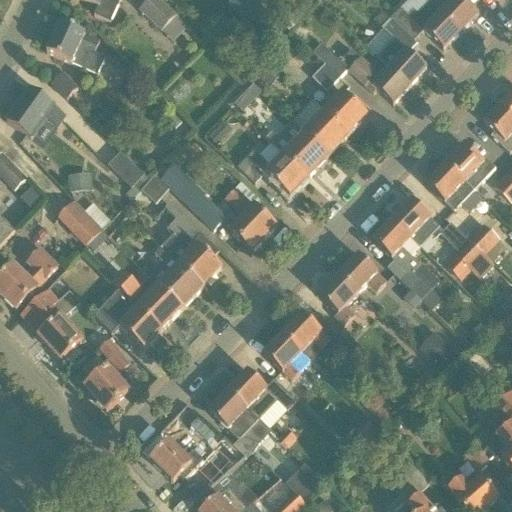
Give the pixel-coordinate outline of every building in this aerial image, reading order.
[(111,25),(121,3),(122,0),(77,0),(100,10),(96,18),(111,25)] [(162,34),(176,18),(157,0),(153,0),(140,14),(162,34)] [(464,0),(434,0),(431,4),(461,36),(478,18),(462,2),(464,0)] [(461,36),(431,4),(418,18),(414,14),(408,19),(401,13),(399,15),(392,22),(414,44),(420,37),(424,34),(428,38),(443,54),(461,36)] [(414,44),(392,22),(384,30),(383,31),(395,42),(378,60),(411,90),(426,72),(410,57),(413,53),(412,52),(417,47),(414,44)] [(97,77),(104,62),(94,58),(100,45),(84,38),(85,38),(60,27),(47,56),(71,67),(72,66),(97,77)] [(393,109),(411,90),(378,60),(378,61),(389,71),(378,84),(374,80),(377,76),(360,61),(352,53),(341,65),(322,47),(313,56),(319,61),(326,68),(340,81),(347,73),(348,74),(374,97),(377,94),(393,109)] [(340,81),(326,68),(313,81),(327,94),(340,81)] [(67,103),(78,91),(63,76),(51,88),(67,103)] [(255,102),(262,94),(255,88),(249,96),(255,102)] [(59,130),(66,119),(54,110),(55,109),(30,92),(7,125),(31,142),(46,121),(59,130)] [(349,139),(368,119),(343,96),(325,115),(349,139)] [(511,97),(501,109),(511,119),(511,97)] [(494,136),(490,140),(510,158),(511,156),(511,119),(501,109),(484,128),(494,136)] [(329,160),(349,139),(325,115),(304,137),(329,160)] [(304,137),(293,126),(278,142),(273,136),(267,143),(284,158),(283,159),(308,182),(329,160),(304,137)] [(56,146),(40,148),(41,164),(57,162),(56,146)] [(484,166),(465,148),(445,168),(474,196),(496,173),(486,164),(484,166)] [(272,171),(255,154),(238,171),(256,188),(265,178),(290,201),(308,182),(283,159),(272,171)] [(0,179),(15,195),(28,183),(28,182),(2,155),(0,157),(0,179)] [(132,203),(141,193),(150,185),(145,179),(121,156),(109,169),(122,182),(132,192),(127,197),(132,203)] [(445,207),(454,216),(474,196),(445,168),(426,189),(445,208),(445,207)] [(511,173),(494,192),(511,208),(511,173)] [(91,177),(68,179),(69,195),(92,193),(91,177)] [(150,185),(141,193),(156,208),(170,193),(156,179),(155,179),(150,185)] [(188,191),(179,201),(214,234),(224,224),(189,190),(188,191)] [(29,193),(20,201),(29,211),(39,203),(29,193)] [(253,211),(236,195),(226,204),(244,221),(230,235),(252,256),(277,231),(255,210),(253,211)] [(392,224),(420,251),(440,231),(430,222),(431,221),(412,203),(392,224)] [(86,252),(104,234),(74,204),(56,222),(86,252)] [(163,251),(204,291),(222,272),(194,246),(201,239),(180,219),(169,208),(165,212),(177,223),(168,233),(167,234),(173,240),(163,251)] [(0,250),(15,235),(3,224),(0,220),(0,250)] [(420,269),(410,260),(420,251),(392,224),(372,244),(391,263),(392,262),(396,265),(389,272),(432,314),(439,307),(429,297),(431,294),(413,277),(420,269)] [(483,261),(501,244),(484,228),(468,244),(469,245),(483,261)] [(460,236),(450,246),(459,255),(469,245),(468,244),(460,236)] [(483,261),(469,245),(459,255),(455,259),(479,283),(492,269),(483,261)] [(183,313),(204,291),(163,251),(156,258),(164,266),(150,281),(159,289),(183,313)] [(0,298),(16,314),(58,271),(41,254),(29,266),(35,272),(26,282),(13,270),(0,283),(0,298)] [(377,297),(387,287),(377,278),(378,277),(359,259),(338,280),(357,299),(367,289),(377,297)] [(147,301),(142,296),(143,295),(122,275),(111,286),(126,301),(162,335),(183,313),(159,289),(147,301)] [(344,331),(355,319),(346,311),(357,299),(338,280),(319,300),(338,318),(335,322),(344,331)] [(22,320),(31,331),(61,364),(82,345),(52,312),(59,305),(50,295),(22,320)] [(411,295),(404,302),(414,312),(422,305),(411,295)] [(162,335),(126,301),(116,312),(109,306),(95,321),(113,338),(120,331),(144,354),(162,335)] [(312,364),(330,345),(321,336),(322,335),(303,317),(282,339),(302,357),(303,356),(312,364)] [(435,336),(419,353),(443,376),(459,359),(435,336)] [(292,385),(302,375),(293,366),(302,357),(282,339),(263,358),(283,377),(283,376),(292,385)] [(354,372),(365,362),(345,343),(334,353),(354,372)] [(116,382),(131,369),(110,345),(100,353),(113,368),(108,373),(107,372),(85,391),(106,415),(128,396),(116,382)] [(259,424),(277,404),(267,394),(268,393),(248,375),(229,395),(248,414),(259,424)] [(238,442),(248,432),(239,424),(248,414),(229,395),(209,416),(228,434),(229,434),(238,442)] [(511,396),(493,414),(508,431),(486,451),(499,467),(503,463),(511,473),(511,396)] [(410,411),(397,423),(405,433),(419,420),(410,411)] [(288,451),(297,442),(288,433),(278,443),(288,451)] [(186,462),(173,449),(169,445),(151,465),(173,486),(181,479),(186,483),(189,479),(203,463),(208,458),(198,448),(186,462)] [(215,458),(232,474),(245,463),(227,446),(215,458)] [(479,476),(491,466),(477,450),(465,460),(479,476)] [(338,452),(323,467),(335,480),(351,464),(338,452)] [(245,511),(236,501),(249,491),(250,484),(248,482),(263,468),(252,457),(245,463),(232,474),(216,489),(222,497),(204,511),(245,511)] [(416,496),(428,486),(405,461),(394,470),(416,496)] [(295,498),(305,508),(324,488),(315,479),(305,469),(286,488),(295,498)] [(323,471),(315,479),(324,488),(332,479),(323,471)] [(468,492),(453,475),(441,486),(449,495),(448,495),(456,504),(455,504),(462,511),(486,511),(498,502),(480,482),(468,492)] [(192,489),(185,495),(194,505),(201,499),(192,489)] [(302,511),(306,509),(305,508),(295,498),(279,511),(302,511)] [(431,511),(419,498),(409,507),(410,509),(406,511),(431,511)]
